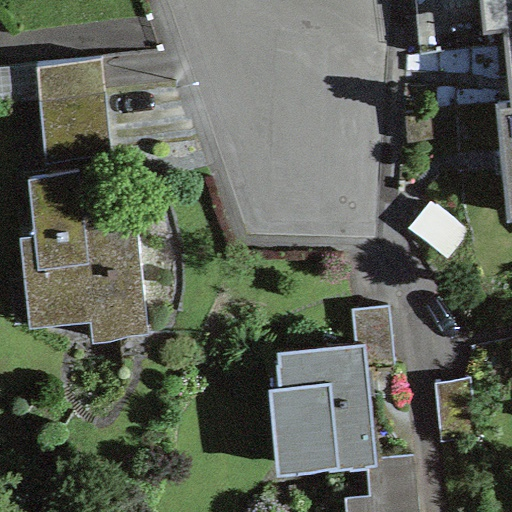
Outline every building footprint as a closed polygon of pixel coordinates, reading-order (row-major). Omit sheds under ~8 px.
[(488,23),(485,0),(414,0),(421,52),(490,44),(488,23)] [(506,21),(511,78),(511,0),(485,0),(488,23),(506,21)] [(39,58),(43,92),(108,86),(105,52),(39,58)] [(108,86),(43,92),(49,156),(115,149),(108,86)] [(511,97),(500,99),(511,212),(511,211),(511,97)] [(457,102),(406,108),(409,139),(460,133),(457,102)] [(94,333),(152,328),(140,204),(84,210),(80,164),(32,169),(45,316),(91,311),(94,333)] [(363,340),(364,365),(395,363),(391,302),(356,305),(358,340),(363,340)] [(363,340),(358,340),(295,346),(298,382),(284,383),(292,460),(336,456),(336,461),(373,457),(364,365),(363,340)] [(474,375),(439,378),(445,439),(480,436),(474,375)]
